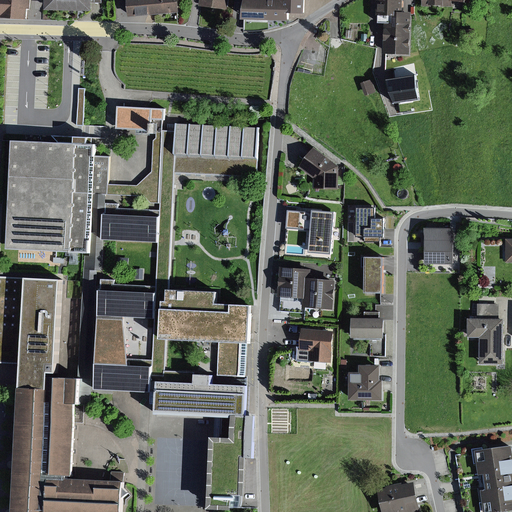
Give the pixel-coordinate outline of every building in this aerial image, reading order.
[(2,0),(1,17),(27,19),(27,10),(30,10),(30,0),(2,0)] [(45,0),(45,9),(90,11),(90,0),(45,0)] [(131,0),(133,13),(182,10),(181,0),(131,0)] [(202,0),(201,6),(226,10),(227,0),(202,0)] [(279,10),(278,0),(251,0),(251,19),(294,20),(295,11),(279,10)] [(308,0),(278,0),(279,10),(295,11),(308,11),(308,0)] [(406,0),(382,0),(382,13),(390,13),(406,14),(406,10),(406,0)] [(415,11),(406,10),(406,14),(390,13),(388,51),(413,53),(415,11)] [(371,80),(360,83),(365,96),(375,92),(371,80)] [(179,130),(166,129),(166,122),(159,121),(159,118),(168,118),(169,107),(122,104),(121,127),(162,129),(162,136),(157,139),(156,168),(139,182),(123,182),(113,182),(112,192),(122,193),(146,193),(154,201),(162,201),(162,210),(121,208),(121,202),(109,202),(108,232),(108,237),(166,241),(165,290),(105,288),(104,308),(104,316),(103,316),(101,388),(155,390),(154,401),(162,402),(161,414),(238,416),(237,437),(219,436),(217,505),(245,506),(246,453),(249,453),(251,385),(219,384),(219,373),(202,373),(199,372),(168,372),(169,339),(225,341),(224,374),(244,375),(245,342),(255,342),(256,305),(221,304),(221,289),(173,287),(177,174),(261,177),(262,125),(179,122),(179,130)] [(97,142),(20,139),(15,246),(93,250),(94,231),(95,192),(110,192),(112,192),(113,182),(114,154),(97,153),(97,142)] [(314,151),(301,168),(315,178),(315,187),(336,187),(336,168),(314,151)] [(95,192),(94,231),(102,231),(108,232),(109,202),(109,199),(110,192),(95,192)] [(378,206),(362,206),(361,235),(369,235),(369,239),(382,239),(383,235),(387,235),(387,218),(378,217),(378,206)] [(336,214),(290,211),(288,227),(314,229),(312,252),(333,253),(336,214)] [(422,230),(423,263),(449,263),(449,230),(422,230)] [(86,283),(97,283),(97,252),(86,252),(86,283)] [(366,255),(360,255),(360,270),(365,270),(365,295),(382,294),(381,258),(367,258),(366,255)] [(309,300),(309,281),(310,271),(294,270),(281,270),(281,299),(307,300),(309,300)] [(26,386),(57,387),(58,370),(58,358),(61,358),(64,276),(0,273),(0,357),(27,358),(26,370),(26,386)] [(309,300),(307,300),(306,310),(334,311),(335,282),(323,281),(309,281),(309,300)] [(384,293),(383,302),(393,303),(394,294),(384,293)] [(496,306),(473,306),(473,318),(468,318),(469,338),(479,338),(479,364),(503,364),(503,321),(496,321),(496,306)] [(369,318),(357,318),(357,337),(389,337),(389,317),(383,317),(383,311),(369,311),(369,318)] [(332,332),(301,331),(300,362),(317,362),(317,357),(331,357),(332,332)] [(94,368),(94,358),(61,358),(58,358),(58,370),(57,387),(26,386),(23,386),(21,511),(133,511),(133,482),(73,481),(73,474),(84,474),(84,439),(93,439),(93,435),(94,368)] [(384,365),(365,365),(365,371),(355,371),(355,398),(387,398),(387,379),(384,379),(384,365)] [(511,457),(510,446),(475,451),(483,511),(498,511),(511,510),(511,457)] [(419,511),(413,483),(378,491),(383,511),(398,511),(406,510),(406,511),(419,511)]
